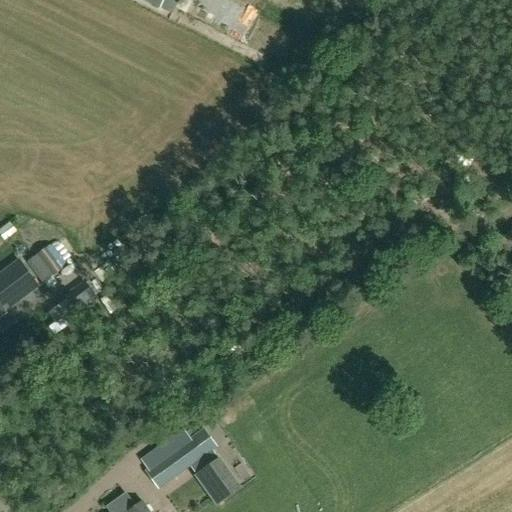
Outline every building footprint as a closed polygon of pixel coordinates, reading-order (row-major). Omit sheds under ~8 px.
[(140,0),(160,9),(164,0),(140,0)] [(0,231),(5,239),(16,230),(11,223),(0,231)] [(0,302),(6,310),(38,287),(19,260),(0,274),(0,302)] [(141,460),(147,469),(145,471),(159,488),(206,455),(205,453),(212,448),(201,434),(194,439),(193,437),(190,439),(184,429),(141,460)] [(243,489),(220,458),(195,476),(218,507),(243,489)] [(150,511),(143,502),(129,511),(150,511)]
